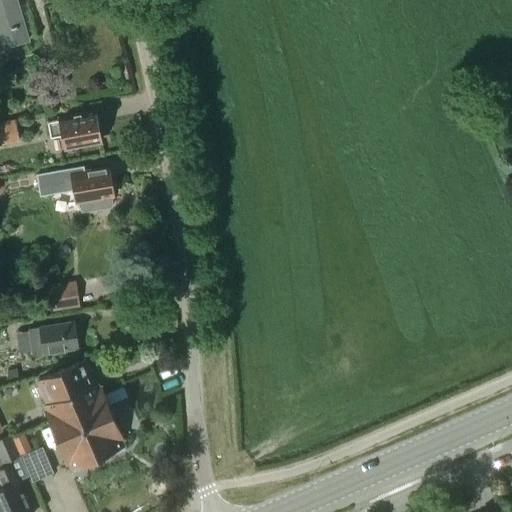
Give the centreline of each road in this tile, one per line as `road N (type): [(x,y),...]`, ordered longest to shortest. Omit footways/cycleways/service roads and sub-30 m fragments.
road 1 (unclassified): [(212,511),(193,413),(170,171),(132,0)]
road 2 (secondary): [(284,511),(511,412)]
road 3 (residential): [(368,511),(511,447)]
